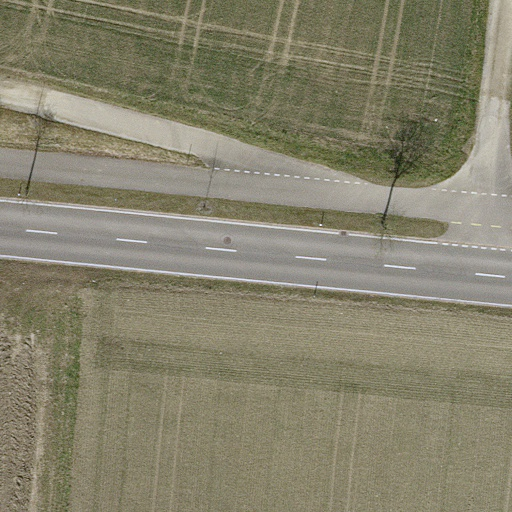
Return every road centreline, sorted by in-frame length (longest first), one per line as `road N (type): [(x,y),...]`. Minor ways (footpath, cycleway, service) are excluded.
road 1 (secondary): [(511,277),(0,227)]
road 2 (track): [(0,90),(221,148),(340,194)]
road 3 (track): [(490,209),(508,0)]
